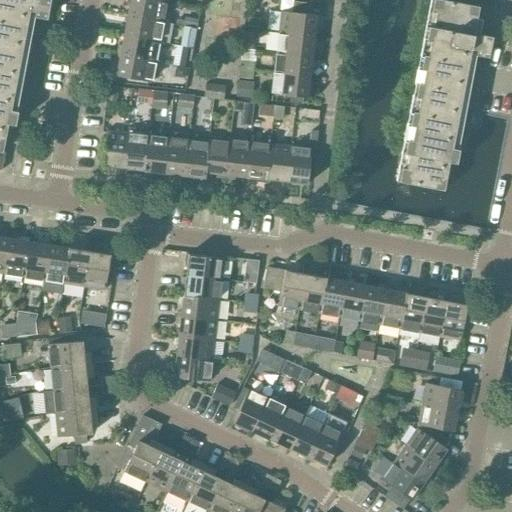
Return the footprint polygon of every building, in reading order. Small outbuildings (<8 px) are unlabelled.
[(28,15),(46,19),(49,0),(0,0),(0,151),(2,152),(8,124),(15,125),(17,111),(10,110),(28,15)] [(160,0),(130,0),(128,15),(163,21),(166,1),(160,0)] [(444,0),(433,0),(431,13),(399,182),(444,190),(449,162),(456,163),(459,149),(452,148),(470,53),(488,57),(492,36),(473,33),(478,6),(444,0)] [(279,32),(287,33),(314,36),(317,15),(281,11),(279,32)] [(159,41),(163,21),(128,15),(124,35),(159,41)] [(184,25),(196,27),(197,20),(185,18),(184,25)] [(245,28),(257,29),(258,22),(246,20),(245,28)] [(196,27),(184,25),(183,33),(194,35),(196,27)] [(257,29),(245,28),(244,36),(256,37),(257,29)] [(279,32),(276,52),(312,56),(314,36),(287,33),(279,32)] [(124,35),(120,55),(155,61),(159,41),(124,35)] [(276,52),(274,72),(309,76),(312,56),(276,52)] [(155,61),(120,55),(116,75),(151,82),(155,61)] [(176,65),(188,68),(189,60),(178,58),(176,65)] [(241,69),(252,70),(253,62),(242,61),(241,69)] [(188,68),(176,65),(175,73),(186,75),(188,68)] [(252,70),(241,69),(240,76),(251,78),(252,70)] [(309,76),(274,72),(272,93),(290,95),(289,103),(302,105),(303,97),(307,97),(309,76)] [(252,99),(254,82),(238,80),(236,97),(252,99)] [(214,97),(215,86),(207,85),(205,96),(214,97)] [(215,86),(214,97),(222,98),(223,87),(215,86)] [(117,88),(109,87),(108,99),(116,100),(117,88)] [(151,105),(152,91),(138,90),(137,104),(151,105)] [(168,93),(153,91),(152,109),(166,110),(168,93)] [(194,97),(186,96),(179,96),(178,107),(192,109),(194,97)] [(239,102),(238,109),(251,110),(252,103),(239,102)] [(260,105),(259,115),(271,116),(272,107),(260,105)] [(275,106),(274,118),(282,119),(283,107),(275,106)] [(319,113),(307,112),(306,120),(318,121),(319,113)] [(144,171),(148,135),(149,129),(128,127),(128,133),(123,168),(144,171)] [(123,168),(128,133),(107,130),(102,166),(123,168)] [(164,173),(184,176),(189,134),(169,132),(168,138),(164,173)] [(209,137),(189,134),(184,176),(204,178),(209,137)] [(148,135),(144,171),(164,173),(168,138),(148,135)] [(230,139),(209,137),(204,178),(205,178),(206,172),(226,174),(230,139)] [(250,141),(230,139),(226,174),(246,177),(250,141)] [(246,177),(266,179),(270,144),(250,141),(246,177)] [(266,179),(286,182),(290,146),(270,144),(266,179)] [(290,146),(286,182),(307,184),(311,149),(290,146)] [(9,238),(0,236),(0,273),(3,274),(9,238)] [(29,241),(9,238),(3,274),(23,277),(29,241)] [(49,245),(29,241),(23,277),(43,280),(49,245)] [(43,280),(64,283),(69,248),(49,245),(43,280)] [(89,251),(69,248),(64,283),(84,286),(89,251)] [(104,290),(110,256),(110,254),(89,251),(84,286),(104,290)] [(186,275),(221,279),(224,258),(188,254),(186,275)] [(246,261),(245,269),(257,270),(258,262),(246,261)] [(306,274),(285,270),(267,266),(263,288),(281,292),(278,305),(299,309),(306,274)] [(326,278),(306,274),(299,309),(319,313),(326,278)] [(219,299),(221,279),(186,275),(183,295),(219,299)] [(319,313),(339,317),(346,281),(326,278),(319,313)] [(339,317),(359,320),(366,285),(346,281),(339,317)] [(366,285),(359,320),(379,324),(386,289),(366,285)] [(379,324),(399,328),(406,293),(386,289),(379,324)] [(399,328),(419,332),(426,297),(406,293),(399,328)] [(216,319),(219,299),(183,295),(181,315),(216,319)] [(246,303),(257,304),(258,296),(247,295),(246,303)] [(446,301),(426,297),(419,332),(439,336),(446,301)] [(446,301),(439,336),(460,340),(467,304),(446,301)] [(257,304),(246,303),(245,310),(256,311),(257,304)] [(19,312),(16,326),(17,336),(36,333),(35,322),(36,316),(19,312)] [(102,327),(104,315),(96,314),(94,326),(102,327)] [(214,340),(216,319),(181,315),(179,335),(214,340)] [(48,322),(38,323),(39,335),(49,334),(48,322)] [(16,324),(1,326),(3,337),(17,336),(16,326),(16,324)] [(285,342),(287,343),(292,344),(294,332),(287,331),(285,342)] [(294,332),(292,344),(300,345),(302,334),(294,332)] [(212,360),(214,340),(179,335),(176,356),(212,360)] [(241,343),(253,344),(253,337),(242,335),(241,343)] [(332,351),(334,340),(327,338),(325,350),(332,351)] [(334,340),(332,351),(340,353),(342,341),(334,340)] [(51,368),(90,364),(88,351),(78,352),(77,341),(48,344),(51,368)] [(372,360),(375,344),(359,341),(356,357),(372,360)] [(10,344),(12,358),(21,357),(20,343),(10,344)] [(253,344),(241,343),(240,350),(252,352),(253,344)] [(2,359),(12,358),(10,344),(1,345),(2,359)] [(395,351),(378,348),(375,361),(392,364),(395,351)] [(403,348),(399,365),(413,368),(416,351),(403,348)] [(269,353),(262,350),(257,361),(264,364),(269,353)] [(416,351),(413,368),(425,370),(429,354),(416,351)] [(176,356),(174,377),(209,381),(212,360),(176,356)] [(455,376),(459,361),(435,356),(432,372),(455,376)] [(298,380),(303,369),(285,361),(280,372),(298,380)] [(51,368),(53,390),(81,387),(80,377),(91,376),(90,364),(51,368)] [(303,369),(298,380),(305,383),(310,373),(303,369)] [(501,385),(508,386),(510,374),(502,374),(501,385)] [(101,385),(114,384),(114,376),(100,378),(101,385)] [(328,381),(324,389),(336,395),(340,386),(328,381)] [(422,404),(457,410),(461,390),(426,383),(422,404)] [(114,384),(101,385),(102,393),(115,392),(114,384)] [(217,384),(211,398),(229,406),(236,392),(217,384)] [(340,386),(336,395),(335,397),(351,405),(356,394),(340,386)] [(45,414),(55,413),(94,409),(93,396),(82,398),(81,387),(53,390),(53,391),(43,392),(45,414)] [(252,431),(267,398),(248,389),(233,422),(252,431)] [(286,407),(267,398),(252,431),(270,439),(286,407)] [(437,428),(434,440),(441,445),(446,438),(447,430),(453,431),(457,410),(422,404),(418,424),(437,428)] [(304,416),(286,407),(270,439),(289,448),(304,416)] [(94,409),(55,413),(58,437),(73,435),(74,443),(87,442),(85,423),(96,422),(94,409)] [(323,424),(307,457),(326,466),(339,439),(343,441),(350,426),(346,424),(347,422),(328,413),(323,424)] [(128,446),(122,458),(129,461),(124,471),(146,481),(162,445),(152,441),(160,424),(142,416),(128,446)] [(323,424),(304,416),(289,448),(307,457),(323,424)] [(446,448),(441,445),(434,440),(417,428),(405,445),(435,466),(446,448)] [(162,445),(146,481),(166,491),(191,438),(183,435),(175,452),(162,445)] [(191,438),(166,491),(187,501),(204,465),(193,460),(196,454),(193,453),(198,442),(191,438)] [(355,444),(366,449),(369,442),(359,438),(355,444)] [(366,449),(355,444),(352,451),(363,456),(366,449)] [(423,482),(435,466),(405,445),(394,462),(423,482)] [(73,450),(58,451),(59,464),(74,463),(73,450)] [(227,469),(232,458),(225,454),(219,465),(227,469)] [(232,458),(227,469),(234,472),(239,461),(232,458)] [(411,500),(423,482),(394,462),(382,480),(391,486),(384,496),(403,509),(409,499),(411,500)] [(204,465),(187,501),(208,510),(222,480),(212,476),(215,470),(204,465)] [(268,488),(273,477),(266,474),(261,485),(268,488)] [(273,477),(268,488),(275,492),(281,481),(273,477)] [(222,480),(208,510),(211,511),(231,511),(245,484),(233,479),(231,484),(222,480)] [(245,484),(231,511),(257,511),(263,500),(254,495),(256,490),(245,484)] [(263,500),(257,511),(286,511),(284,510),(287,504),(275,498),(272,504),(263,500)]
